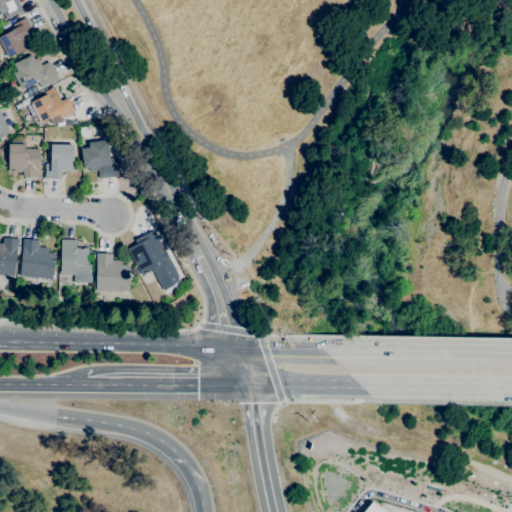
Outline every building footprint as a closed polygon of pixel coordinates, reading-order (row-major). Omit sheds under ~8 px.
[(0,14),(0,0),(17,0),(23,11),(17,14),(16,13),(5,19),(2,13),(0,14)] [(7,58),(4,52),(0,54),(0,35),(13,29),(11,25),(25,17),(35,36),(29,39),(34,48),(24,53),(23,50),(7,58)] [(37,89),(33,83),(21,89),(13,73),(17,71),(13,63),(31,54),(34,59),(37,58),(41,65),(48,61),(58,79),(52,82),(37,89)] [(40,122),(31,102),(45,95),(43,92),(53,87),(60,101),(67,97),(74,111),(61,118),(59,113),(40,122)] [(0,112),(10,132),(0,137),(0,112)] [(99,178),(98,170),(89,171),(89,168),(84,169),(81,148),(89,147),(89,142),(93,142),(92,134),(101,132),(102,141),(107,140),(109,158),(116,157),(118,175),(99,178)] [(16,135),(24,135),(24,145),(25,145),(25,149),(39,149),(38,169),(39,169),(39,177),(24,177),(24,171),(20,171),(20,172),(8,172),(8,144),(10,144),(11,140),(16,135)] [(60,178),(44,178),(44,173),(45,173),(45,163),(50,163),(50,159),(50,144),(73,144),(73,162),(76,162),(76,171),(60,171),(60,178)] [(163,291),(152,270),(141,275),(128,249),(142,242),(139,236),(153,229),(163,249),(164,248),(170,260),(181,282),(163,291)] [(0,274),(0,243),(2,244),(3,238),(6,238),(6,237),(18,239),(13,276),(0,274)] [(52,280),(18,276),(22,238),(38,240),(38,247),(47,248),(47,252),(55,253),(52,280)] [(90,282),(73,282),(74,275),(59,274),(60,239),(76,240),(76,247),(88,248),(87,265),(91,265),(90,282)] [(96,291),(96,253),(109,253),(111,253),(111,260),(121,260),(121,265),(128,265),(128,291),(96,291)] [(361,511),(384,511),(381,509),(370,501),(361,511)]
